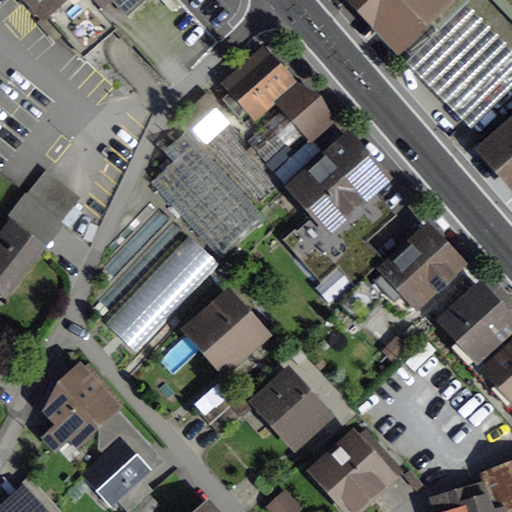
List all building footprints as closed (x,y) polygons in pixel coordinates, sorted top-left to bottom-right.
[(91,9),(100,0),(26,0),(36,11),(46,10),(66,34),(92,10),(91,9)] [(112,0),(127,16),(144,0),(112,0)] [(430,19),(440,29),(469,0),(495,0),(511,17),(511,0),(355,0),(401,47),(430,19)] [(285,108),(247,142),(268,165),(307,131),(312,137),(328,122),(263,48),(223,83),(232,94),(225,100),(239,116),(246,110),(255,120),(278,100),(285,108)] [(283,181),(268,165),(247,142),(218,110),(194,131),(259,203),(283,181)] [(502,138),(486,151),(511,180),(511,121),(510,123),(508,122),(497,132),(502,138)] [(154,180),(224,256),(261,222),(182,135),(163,152),(173,163),(154,180)] [(357,285),(358,285),(365,278),(380,262),(362,241),(388,219),(365,193),(380,180),(347,142),(314,171),(310,167),(302,174),(306,179),(296,187),(313,206),(306,213),(312,220),(288,241),(321,279),(338,263),(357,285)] [(44,173),(26,195),(60,222),(78,200),(44,173)] [(0,287),(6,293),(41,247),(11,224),(0,237),(0,287)] [(380,262),(365,278),(358,285),(339,302),(358,323),(384,299),(400,316),(455,265),(427,234),(388,270),(380,262)] [(103,322),(133,352),(220,266),(190,236),(103,322)] [(449,323),(475,353),(508,324),(481,294),(449,323)] [(226,300),(193,329),(227,367),(260,337),(226,300)] [(511,328),(508,324),(475,353),(511,393),(511,328)] [(50,410),(62,423),(47,437),(69,461),(92,441),(93,424),(110,408),(80,375),(74,374),(62,385),(62,391),(66,396),(50,410)] [(267,408),(297,442),(326,416),(290,375),(275,387),(282,395),(267,408)] [(199,414),(209,424),(231,404),(221,393),(199,414)] [(242,416),(231,404),(209,424),(220,436),(242,416)] [(107,456),(87,474),(112,502),(158,459),(116,413),(101,426),(100,448),(107,456)] [(365,433),(321,472),(355,510),(399,471),(365,433)] [(511,511),(511,468),(484,479),(494,508),(504,504),(507,511),(511,511)] [(440,501),(443,511),(504,511),(504,509),(494,511),(491,511),(483,488),(440,501)] [(285,494),(269,508),(272,511),(287,511),(295,506),(285,494)]
